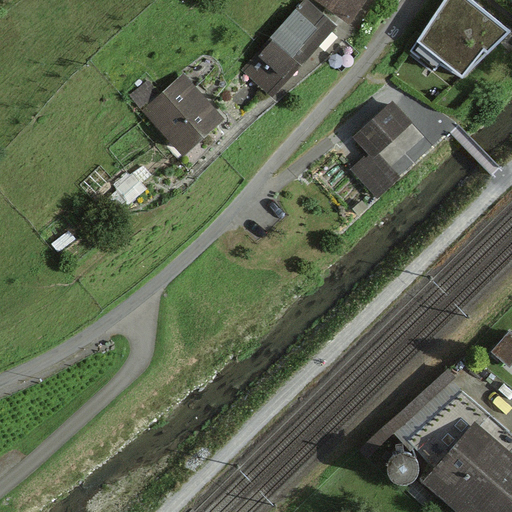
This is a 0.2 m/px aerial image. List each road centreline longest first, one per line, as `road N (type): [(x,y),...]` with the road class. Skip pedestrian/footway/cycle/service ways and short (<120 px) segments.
road 1 (track): [(165,511),(511,170)]
road 2 (residential): [(412,0),(342,98),(201,250),(137,305)]
road 3 (residential): [(137,305),(141,354),(0,489)]
road 4 (residential): [(137,305),(52,361),(0,384)]
